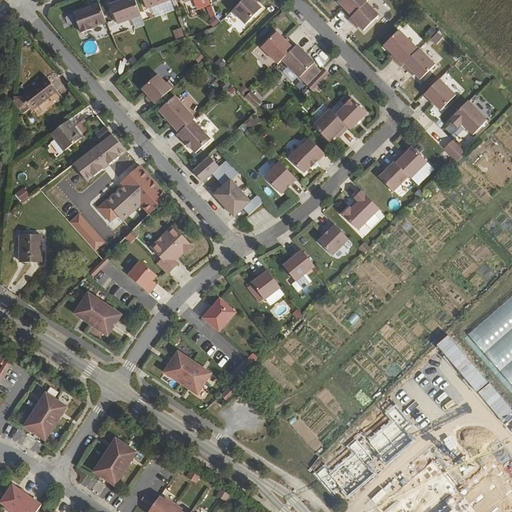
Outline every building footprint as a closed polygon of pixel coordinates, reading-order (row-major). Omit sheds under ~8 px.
[(142,18),(135,0),(132,0),(112,7),(118,27),(142,18)] [(172,0),(144,0),(147,9),(172,0)] [(255,0),(244,0),(233,11),(246,24),(262,9),(257,4),(254,1),(255,0)] [(367,3),(370,0),(369,0),(341,0),(339,2),(348,11),(346,13),(351,19),(367,3)] [(351,19),(350,20),(355,26),(357,24),(360,26),(365,31),(379,16),(367,3),(351,19)] [(108,25),(101,6),(75,15),(83,35),(93,31),(93,30),(108,25)] [(180,28),(172,31),(175,39),(183,36),(180,28)] [(404,66),(419,51),(400,31),(385,46),(393,55),(398,60),(397,62),(401,67),(404,66)] [(283,61),(296,47),(291,42),(289,43),(287,41),(278,33),(263,48),(279,64),(283,61)] [(435,45),(441,38),(435,33),(429,40),(435,45)] [(91,39),(80,45),(87,56),(97,50),(91,39)] [(316,63),(298,45),(296,47),(283,61),(301,78),(308,85),(322,71),(315,64),(316,63)] [(437,65),(421,49),(419,51),(404,66),(410,72),(411,70),(416,74),(421,80),(437,65)] [(330,74),(325,68),(322,71),(308,85),(307,86),(312,91),(330,74)] [(154,106),(174,88),(169,82),(167,84),(159,75),(143,90),(150,98),(149,101),(154,106)] [(21,97),(14,96),(13,100),(24,113),(31,108),(39,117),(61,99),(55,92),(56,90),(46,77),(21,97)] [(456,96),(440,80),(425,95),(441,111),(456,96)] [(249,92),(243,99),(255,109),(261,101),(249,92)] [(193,121),(195,120),(175,97),(159,111),(179,134),(193,121)] [(349,128),(351,130),(367,113),(353,98),(346,106),(336,115),(349,128)] [(490,120),(470,100),(449,121),(457,129),(461,125),(473,137),(490,120)] [(312,116),(317,120),(327,109),(322,105),(312,116)] [(336,115),(331,110),(315,126),(330,142),(337,135),(341,131),(343,134),(349,128),(336,115)] [(81,136),(69,120),(51,133),(64,150),(81,136)] [(211,140),(193,121),(179,134),(177,136),(191,150),(192,150),(196,154),(211,140)] [(100,141),(110,134),(105,127),(95,134),(100,141)] [(89,185),(124,149),(107,133),(72,168),(89,185)] [(313,168),(326,155),(311,140),(290,159),(305,174),(312,167),(313,168)] [(444,150),(457,163),(466,155),(453,141),(444,150)] [(409,176),(411,179),(428,162),(414,147),(407,154),(403,158),(400,156),(394,161),(395,162),(409,176)] [(210,156),(193,171),(199,177),(204,182),(213,173),(225,185),(216,194),(220,198),(230,208),(237,215),(246,207),(252,213),(265,200),(258,193),(250,201),(231,180),(240,172),(228,160),(220,167),(210,156)] [(292,185),(297,180),(281,162),(265,177),(282,195),(288,189),(286,187),(290,183),(292,185)] [(393,192),(409,176),(395,162),(380,177),(393,192)] [(18,202),(29,198),(25,188),(14,192),(18,202)] [(150,205),(154,210),(169,195),(172,193),(168,188),(150,205)] [(359,230),(380,210),(362,191),(356,198),(358,201),(359,202),(353,210),(351,208),(343,215),(359,230)] [(388,208),(398,211),(400,201),(390,199),(388,208)] [(358,201),(351,208),(353,210),(359,202),(358,201)] [(333,256),(350,240),(334,224),(328,230),(329,232),(325,236),(319,242),(333,256)] [(163,260),(159,264),(169,275),(179,265),(175,260),(177,258),(178,258),(184,253),(186,255),(194,247),(174,227),(151,249),(163,260)] [(21,261),(42,261),(42,236),(21,235),(21,261)] [(362,254),(369,249),(364,243),(357,248),(362,254)] [(297,282),(315,267),(303,251),(284,267),(297,282)] [(88,276),(91,279),(111,261),(107,257),(88,276)] [(129,277),(145,290),(150,294),(155,288),(151,284),(158,276),(141,262),(129,277)] [(266,301),(281,289),(267,269),(260,274),(262,277),(259,279),(253,284),(265,300),(266,301)] [(260,304),(265,300),(253,284),(248,288),(260,304)] [(75,315),(108,336),(118,322),(123,315),(89,293),(75,315)] [(511,294),(466,333),(511,387),(511,294)] [(202,316),(206,320),(220,332),(236,314),(220,300),(210,312),(206,311),(202,316)] [(175,359),(170,367),(166,374),(190,390),(198,395),(212,374),(202,368),(179,353),(175,359)] [(251,359),(255,363),(259,359),(253,354),(249,358),(251,359)] [(0,381),(12,361),(8,359),(7,359),(3,366),(0,371),(0,381)] [(233,377),(237,381),(251,367),(255,363),(251,359),(233,377)] [(245,383),(241,379),(224,397),(228,401),(245,383)] [(45,440),(68,408),(47,393),(25,427),(45,440)] [(115,486),(137,452),(116,437),(93,472),(115,486)] [(188,471),(186,478),(196,482),(198,475),(188,471)] [(16,511),(28,496),(28,495),(21,490),(21,491),(13,486),(2,503),(6,506),(5,509),(9,511),(16,511)] [(37,511),(42,506),(28,496),(16,511),(37,511)] [(153,507),(149,511),(170,511),(176,505),(166,498),(165,500),(160,497),(153,507)]
